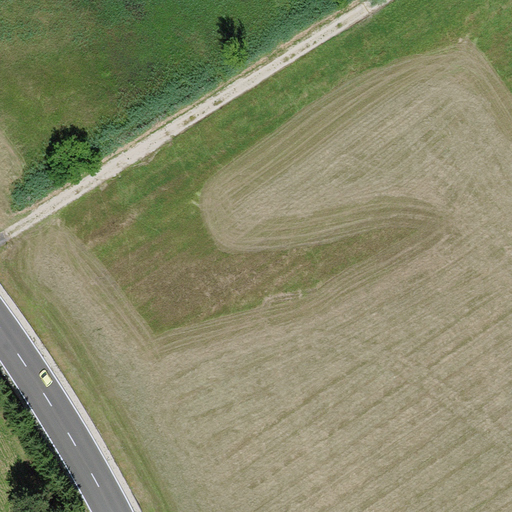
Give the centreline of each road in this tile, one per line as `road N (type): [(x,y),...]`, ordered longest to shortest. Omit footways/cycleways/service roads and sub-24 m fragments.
road 1 (track): [(379,0),(0,237)]
road 2 (primary): [(106,511),(0,336)]
